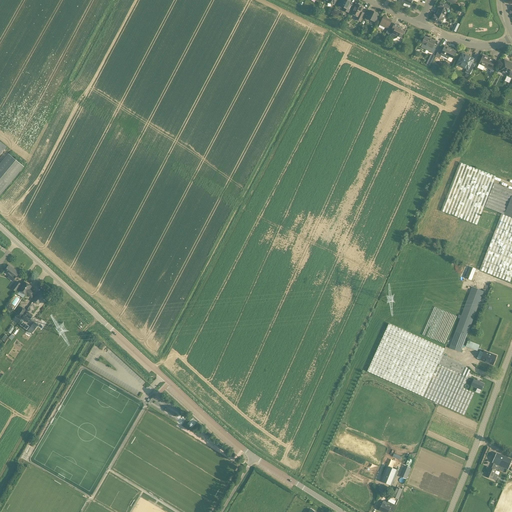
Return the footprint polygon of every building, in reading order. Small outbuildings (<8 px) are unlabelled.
[(348,0),(341,0),(341,2),(339,1),(337,6),(341,8),(341,7),(344,8),(343,10),(348,13),(351,7),(348,5),(351,1),(348,0)] [(437,8),(439,9),(437,12),(445,15),(446,12),(446,13),(449,6),(440,2),(437,8)] [(364,14),(361,12),(363,7),(356,4),(351,14),(357,17),(356,20),(360,22),(364,14)] [(376,17),(378,14),(370,10),(369,13),(366,12),(363,18),(366,20),(367,18),(374,22),(374,21),(375,22),(377,18),(376,17)] [(444,18),(445,15),(437,12),(436,15),(435,14),(432,20),(441,24),(444,18)] [(388,34),(389,34),(391,29),(389,27),(391,22),(388,20),(389,19),(383,17),(379,25),(388,29),(386,33),(388,34)] [(394,30),(392,34),(391,34),(389,39),(392,40),(396,38),(397,36),(401,38),(404,32),(400,30),(402,27),(394,24),(392,29),(394,30)] [(435,42),(425,37),(422,44),(421,47),(433,54),(435,51),(431,49),(435,42)] [(441,53),(437,52),(435,56),(439,58),(441,55),(444,57),(447,58),(448,59),(447,60),(451,62),(456,52),(444,46),(441,53)] [(465,73),(466,73),(469,75),(470,75),(475,66),(471,64),(473,59),(462,53),(457,64),(467,69),(465,73)] [(495,61),(483,55),(479,64),(477,68),(482,70),(484,67),(490,70),(488,74),(491,76),(496,67),(492,66),(495,61)] [(511,78),(511,76),(511,66),(510,66),(511,63),(509,62),(509,61),(506,60),(504,60),(498,72),(502,73),(502,72),(507,74),(506,75),(511,78)] [(0,195),(24,167),(9,154),(0,164),(0,195)] [(441,211),(477,225),(495,176),(460,162),(441,211)] [(511,190),(494,183),(492,189),(484,207),(502,214),(494,233),(463,220),(448,256),(480,270),(479,271),(510,282),(511,275),(511,190)] [(13,281),(19,273),(9,266),(5,271),(10,275),(8,278),(13,281)] [(474,272),(468,269),(465,278),(471,280),(474,272)] [(17,281),(12,289),(16,292),(21,284),(17,281)] [(31,297),(35,292),(30,289),(31,286),(25,282),(19,291),(26,295),(26,294),(31,297)] [(461,353),(484,291),(472,287),(461,316),(458,315),(457,318),(460,319),(449,348),(461,353)] [(41,302),(46,295),(39,291),(33,301),(39,305),(41,302)] [(21,307),(16,314),(21,317),(26,310),(21,307)] [(21,318),(20,321),(22,322),(23,320),(27,323),(30,319),(24,314),(21,318)] [(23,322),(20,326),(31,334),(37,326),(38,324),(37,324),(34,322),(33,323),(30,327),(23,322)] [(389,324),(367,371),(423,397),(423,396),(437,403),(464,415),(470,401),(474,393),(462,388),(467,377),(461,374),(464,369),(465,365),(446,357),(443,356),(442,355),(444,349),(389,324)] [(466,346),(477,350),(479,344),(467,340),(466,346)] [(493,365),(496,356),(484,351),(480,360),(493,365)] [(471,386),(481,390),(482,389),(484,384),(479,382),(479,380),(477,379),(477,381),(474,379),(471,386)] [(493,464),(491,468),(489,467),(485,476),(492,479),(495,480),(496,479),(498,475),(497,474),(494,473),(495,470),(497,471),(499,466),(508,470),(511,459),(496,453),(492,463),(493,464)] [(392,485),(398,470),(386,465),(380,480),(392,485)] [(399,479),(402,480),(403,478),(406,479),(410,470),(404,468),(399,479)] [(392,496),(398,499),(402,489),(396,486),(392,496)] [(274,511),(249,497),(240,511),(274,511)] [(383,511),(387,511),(388,511),(391,511),(392,511),(396,505),(387,501),(387,502),(384,500),(383,501),(379,510),(383,511)]
